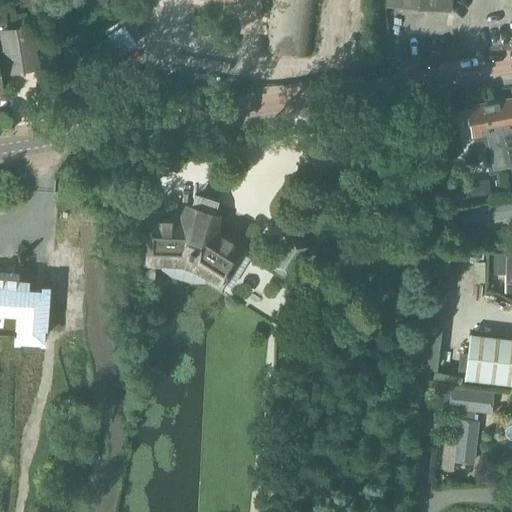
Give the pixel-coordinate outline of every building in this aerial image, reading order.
[(34,0),(36,9),(49,7),(48,0),(34,0)] [(61,0),(64,13),(105,7),(108,0),(61,0)] [(272,0),(267,50),(310,55),(316,0),(272,0)] [(385,0),(385,5),(386,5),(449,10),(449,0),(385,0)] [(35,68),(29,27),(4,31),(8,55),(0,56),(0,89),(1,89),(0,82),(0,70),(9,69),(10,72),(35,68)] [(511,97),(468,107),(474,136),(488,133),(495,168),(511,164),(511,97)] [(423,188),(424,173),(412,172),(410,187),(423,188)] [(455,202),(490,197),(488,179),(452,183),(455,202)] [(511,202),(469,208),(471,221),(511,216),(511,202)] [(448,205),(448,211),(448,223),(459,223),(458,205),(449,205),(448,205)] [(208,231),(215,220),(188,211),(187,224),(151,223),(150,259),(187,261),(220,281),(239,250),(208,231)] [(292,279),(312,248),(293,236),(273,267),(292,279)] [(511,248),(493,248),(492,270),(504,270),(504,288),(510,288),(510,291),(511,290),(511,248)] [(26,293),(26,289),(26,288),(26,287),(26,286),(25,285),(24,284),(22,284),(23,276),(0,274),(0,324),(18,325),(17,340),(43,342),(47,294),(26,293)] [(511,378),(511,331),(471,327),(466,373),(511,378)] [(494,388),(450,382),(450,384),(438,383),(436,400),(448,401),(447,403),(462,405),(461,414),(458,413),(453,457),(474,460),(479,416),(473,415),(475,407),(491,408),(494,388)]
